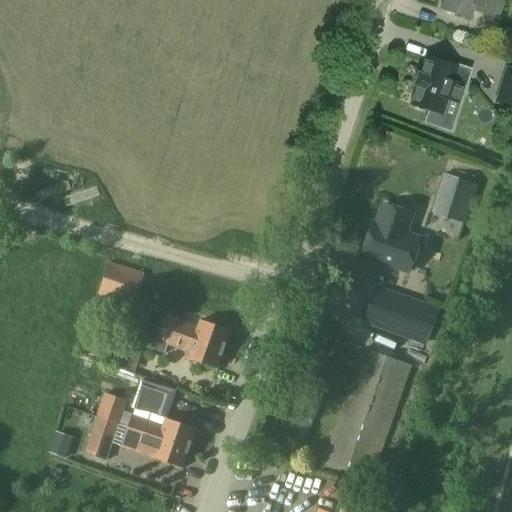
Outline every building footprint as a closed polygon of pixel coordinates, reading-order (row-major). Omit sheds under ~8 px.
[(444,0),(441,10),(470,18),(473,11),(483,15),(481,23),(496,28),(504,1),(499,0),(444,0)] [(442,115),(458,67),(427,57),(411,105),(442,115)] [(511,108),(511,70),(506,69),(495,103),(511,108)] [(471,238),(478,215),(468,212),(476,186),(443,175),(425,230),(448,237),(445,248),(455,251),(458,240),(458,241),(461,234),(471,238)] [(372,225),(362,257),(408,272),(419,240),(404,235),(410,215),(383,206),(376,226),(372,225)] [(134,308),(144,273),(109,262),(97,296),(134,308)] [(425,345),(438,309),(377,288),(364,323),(425,345)] [(162,329),(223,351),(230,331),(200,320),(197,327),(166,316),(167,316),(137,305),(132,320),(145,324),(162,330),(162,329)] [(216,370),(223,351),(162,329),(162,330),(145,324),(139,345),(164,354),(167,345),(189,352),(186,359),(216,370)] [(107,363),(115,342),(89,333),(81,353),(107,363)] [(322,463),(369,480),(371,481),(400,399),(410,403),(421,369),(362,349),(322,463)] [(143,386),(135,408),(160,417),(168,395),(143,386)] [(106,393),(97,417),(118,425),(118,424),(126,400),(106,393)] [(132,415),(128,428),(188,449),(195,430),(165,419),(163,426),(132,415)] [(107,461),(119,426),(119,425),(118,424),(118,425),(97,417),(96,417),(84,453),(107,461)] [(182,469),(188,449),(128,428),(127,429),(121,447),(182,469)] [(124,465),(170,479),(173,467),(127,453),(124,465)]
